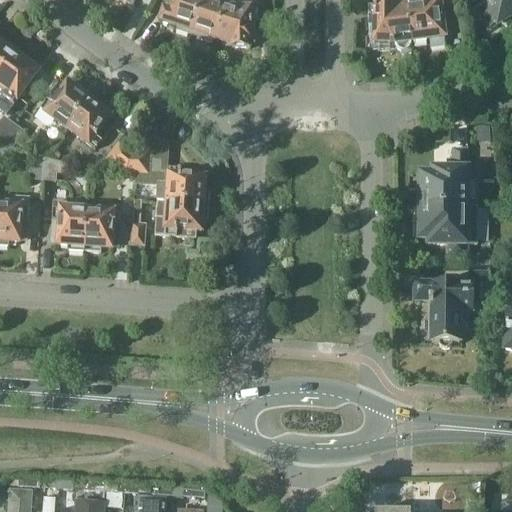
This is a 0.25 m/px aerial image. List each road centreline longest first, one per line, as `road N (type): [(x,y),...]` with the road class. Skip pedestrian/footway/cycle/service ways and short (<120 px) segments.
road 1 (residential): [(376,406),(368,363),(371,148),(352,110)]
road 2 (residential): [(274,108),(199,101),(121,64),(42,0)]
road 3 (residential): [(255,303),(0,292)]
road 4 (residential): [(274,108),(252,154),(255,303)]
road 5 (residential): [(352,110),(438,100),(511,75)]
road 6 (primary): [(150,401),(0,394)]
road 7 (primary): [(376,406),(324,386),(254,389)]
road 8 (primary): [(358,451),(478,429)]
